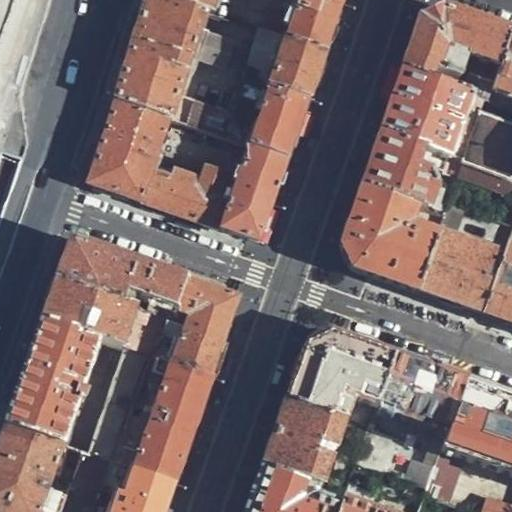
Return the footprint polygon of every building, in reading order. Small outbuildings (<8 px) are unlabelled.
[(205,16),(158,0),(148,0),(136,38),(115,104),(168,122),(223,141),(231,117),(178,99),(189,61),(227,73),(235,46),(200,33),(205,16)] [(158,0),(205,16),(207,17),(213,0),(158,0)] [(300,0),(291,25),(267,15),(259,34),(323,56),(337,15),(342,0),(300,0)] [(487,94),(508,36),(442,13),(420,23),(414,40),(403,72),(432,82),(436,73),(458,80),(466,57),(474,60),(462,92),(484,100),(487,94)] [(315,78),(323,56),(259,34),(231,117),(223,141),(246,149),(285,162),(315,78)] [(511,37),(508,36),(487,94),(511,102),(511,37)] [(432,82),(403,72),(382,131),(361,190),(414,210),(443,219),(447,208),(451,195),(436,190),(429,178),(431,170),(442,174),(442,177),(455,182),(457,178),(480,112),(484,100),(462,92),(432,82)] [(511,109),(484,100),(480,112),(511,123),(511,109)] [(123,199),(139,205),(150,177),(168,122),(115,104),(106,132),(88,188),(123,199)] [(511,123),(480,112),(457,178),(503,195),(502,198),(511,201),(511,123)] [(268,212),(285,162),(246,149),(229,202),(219,232),(257,244),(268,212)] [(175,217),(219,232),(229,202),(218,198),(224,178),(206,171),(201,182),(167,171),(163,180),(150,177),(139,205),(175,217)] [(352,270),(416,293),(437,238),(420,231),(402,237),(400,233),(407,231),(414,210),(361,190),(351,218),(340,249),(352,270)] [(437,238),(416,293),(451,306),(480,317),(500,261),(437,238)] [(175,316),(188,283),(156,272),(72,243),(58,283),(135,309),(138,302),(175,316)] [(500,261),(480,317),(492,321),(511,328),(511,254),(504,251),(500,261)] [(135,309),(58,283),(50,305),(43,324),(101,345),(125,353),(139,311),(135,309)] [(237,299),(188,283),(175,316),(187,320),(183,330),(222,344),(226,331),(237,299)] [(149,362),(163,323),(164,320),(139,311),(125,353),(127,354),(149,362)] [(208,382),(222,344),(183,330),(163,323),(149,362),(160,366),(208,382)] [(26,371),(6,425),(64,447),(101,345),(43,324),(26,371)] [(375,406),(392,358),(329,335),(305,347),(286,403),(345,424),(352,404),(352,403),(347,401),(350,391),(353,393),(354,399),(375,406)] [(92,456),(114,465),(130,417),(149,362),(127,354),(92,456)] [(447,431),(464,383),(428,370),(392,358),(375,406),(447,431)] [(114,465),(173,485),(191,434),(208,382),(160,366),(140,420),(130,417),(114,465)] [(511,478),(511,400),(507,399),(464,383),(447,431),(433,469),(426,490),(423,496),(449,505),(466,462),(511,478)] [(345,424),(286,403),(275,436),(263,472),(315,490),(321,492),(345,424)] [(0,511),(61,511),(66,498),(50,491),(64,447),(6,425),(0,441),(0,511)] [(396,441),(366,431),(354,464),(384,475),(396,441)] [(97,511),(105,490),(114,465),(92,456),(83,453),(66,498),(61,511),(97,511)] [(426,490),(433,469),(412,461),(404,482),(426,490)] [(163,511),(167,502),(173,485),(114,465),(105,490),(115,494),(109,511),(163,511)] [(336,511),(339,507),(327,503),(324,505),(315,502),(313,498),(315,490),(263,472),(261,477),(250,506),(248,511),(336,511)] [(511,511),(511,507),(489,499),(487,505),(480,503),(474,505),(471,511),(511,511)] [(339,507),(336,511),(366,511),(340,502),(339,507)]
